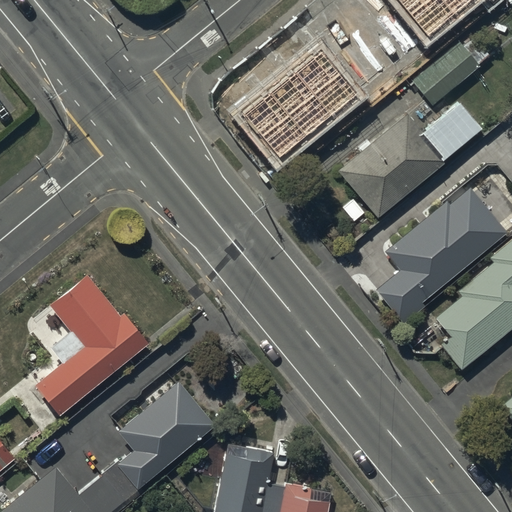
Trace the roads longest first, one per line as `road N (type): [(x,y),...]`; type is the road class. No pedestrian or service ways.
road 1 (secondary): [(453,511),(129,114)]
road 2 (unclassified): [(129,114),(103,155),(0,240)]
road 3 (residential): [(129,114),(154,69),(243,0)]
road 4 (secondary): [(129,114),(34,0)]
